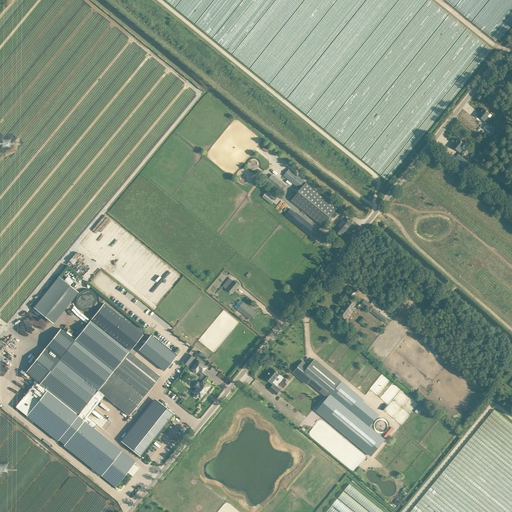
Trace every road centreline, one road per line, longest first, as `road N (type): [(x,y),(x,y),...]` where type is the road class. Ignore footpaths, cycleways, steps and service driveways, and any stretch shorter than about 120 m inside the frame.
road 1 (unclassified): [(129,511),(511,42)]
road 2 (track): [(376,210),(111,0)]
